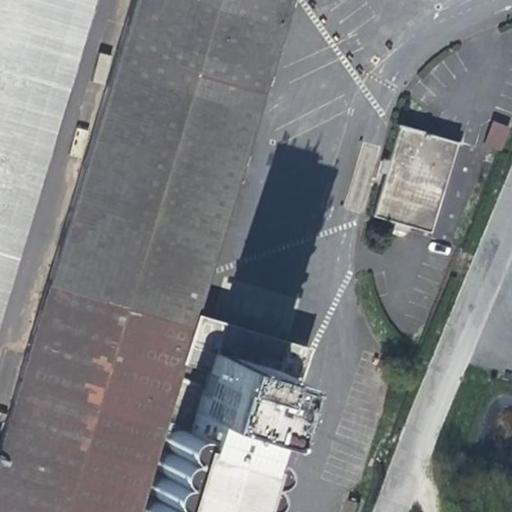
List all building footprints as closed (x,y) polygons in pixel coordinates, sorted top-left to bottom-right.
[(0,0),(0,264),(80,0),(0,0)] [(177,353),(188,316),(285,0),(129,0),(0,426),(0,511),(128,511),(155,425),(174,431),(198,438),(225,446),(241,451),(247,432),(265,370),(223,356),(221,360),(204,353),(202,360),(177,353)] [(483,144),(500,151),(510,127),(493,120),(483,144)] [(364,221),(421,237),(449,145),(392,128),(364,221)] [(299,350),(188,316),(177,353),(202,360),(204,353),(221,360),(223,356),(265,370),(247,432),(272,439),(299,350)] [(168,430),(165,431),(163,433),(159,438),(158,443),(160,449),(164,453),(169,455),(175,454),(178,453),(181,449),(183,445),(183,440),(181,435),(179,434),(174,431),(168,430)] [(203,440),(198,438),(196,438),(190,438),(186,441),(184,445),(182,451),(183,455),(186,458),(188,460),(189,461),(194,462),(198,462),(200,461),(204,458),(206,454),(207,450),(206,446),(205,443),(203,440)] [(225,446),(222,446),(221,445),(216,445),(212,447),(209,450),(207,454),(207,461),(209,464),(212,468),(215,469),(217,470),(223,469),(226,468),(230,464),(231,459),(231,454),(229,450),(225,446)] [(251,455),(247,453),(245,453),(243,452),(237,454),(233,458),(231,463),(231,467),(233,471),(237,475),(239,477),(244,477),(248,476),(251,474),(254,470),(255,463),(254,459),(251,455)] [(157,456),(155,457),(153,460),(151,463),(151,467),(152,471),(153,473),(157,476),(159,478),(164,479),(166,478),(172,475),(175,471),(175,470),(176,469),(175,463),(175,461),(173,458),(169,456),(166,454),(161,454),(157,456)] [(179,464),(177,467),(176,467),(176,469),(175,470),(175,471),(175,475),(177,481),(179,483),(181,485),(185,486),(187,486),(194,485),(198,482),(200,477),(200,475),(200,469),(199,467),(194,462),(189,461),(184,461),(179,464)] [(201,474),(200,477),(199,479),(199,484),(201,487),(204,492),(206,492),(209,493),(213,494),(216,493),(220,490),(222,488),(224,484),(224,481),(223,476),(221,473),(219,471),(215,469),(210,469),(205,470),(201,474)] [(236,476),(231,477),(229,478),(225,482),(224,485),(223,489),(224,493),(226,497),(229,499),(235,501),(237,501),(244,498),(247,493),(248,490),(248,485),(247,482),(244,479),(239,477),(236,476)] [(147,481),(146,483),(145,484),(144,485),(143,489),(144,495),(147,500),(152,502),(156,503),(160,502),(165,499),(167,495),(168,492),(168,489),(167,485),(166,483),(163,479),(158,478),(155,478),(151,479),(147,481)] [(179,485),(172,488),(171,489),(168,492),(167,495),(167,499),(168,501),(170,506),(172,508),(178,510),(180,510),(184,510),(189,506),(192,502),(192,500),(193,496),(189,489),(185,486),(181,485),(179,485)] [(200,493),(196,495),(196,496),(192,500),(192,502),(192,508),(193,511),(214,511),(216,509),(217,508),(217,503),(215,498),(212,495),(209,493),(206,492),(200,493)] [(333,511),(337,502),(325,498),(321,511),(333,511)] [(223,501),(219,504),(219,505),(218,506),(217,508),(216,509),(216,511),(240,511),(240,510),(236,503),(231,500),(228,500),(223,501)] [(152,502),(146,502),(145,503),(142,504),(138,508),(136,511),(160,511),(159,507),(155,503),(152,502)]
